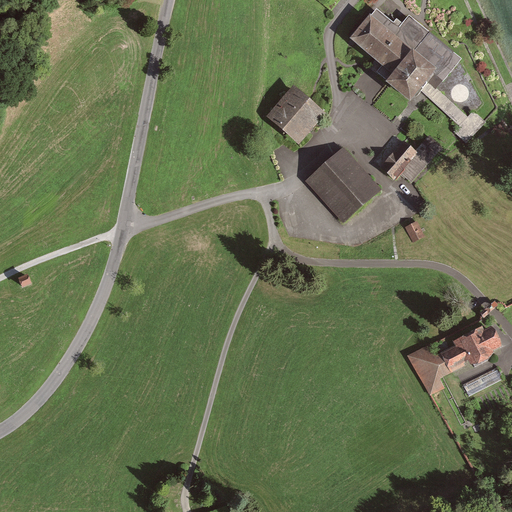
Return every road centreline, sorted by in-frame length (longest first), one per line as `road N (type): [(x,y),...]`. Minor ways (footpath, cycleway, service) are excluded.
road 1 (residential): [(361,102),(283,185),(122,230)]
road 2 (tertiary): [(122,230),(78,343),(53,383),(0,431)]
road 3 (tertiary): [(166,0),(122,230)]
road 4 (unknown): [(348,116),(395,166),(401,191),(356,216),(299,176)]
road 5 (track): [(122,230),(0,277)]
